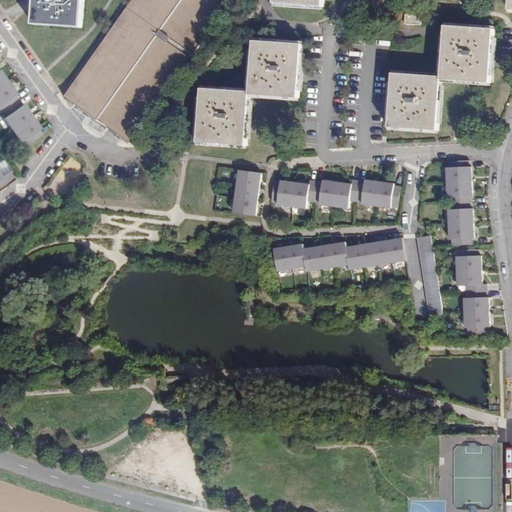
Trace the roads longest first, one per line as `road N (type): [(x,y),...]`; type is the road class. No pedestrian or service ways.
road 1 (unclassified): [(0,458),(180,511)]
road 2 (unclassified): [(511,265),(501,193),(511,143)]
